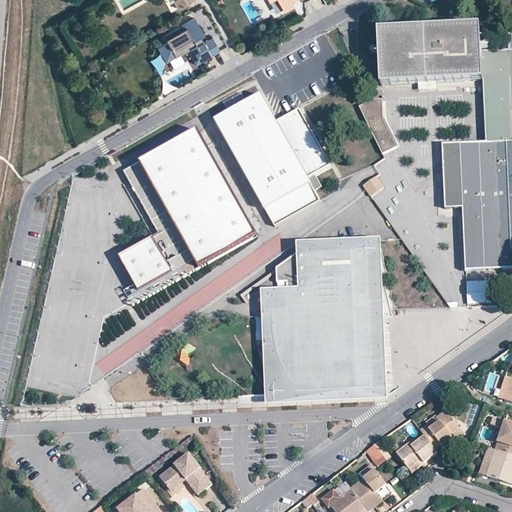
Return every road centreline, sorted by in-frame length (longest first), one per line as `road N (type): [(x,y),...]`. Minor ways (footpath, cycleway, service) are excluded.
road 1 (residential): [(0,331),(32,193),(46,180),(366,0)]
road 2 (residential): [(386,413),(0,429)]
road 3 (residential): [(247,511),(386,413)]
road 4 (residential): [(511,328),(386,413)]
